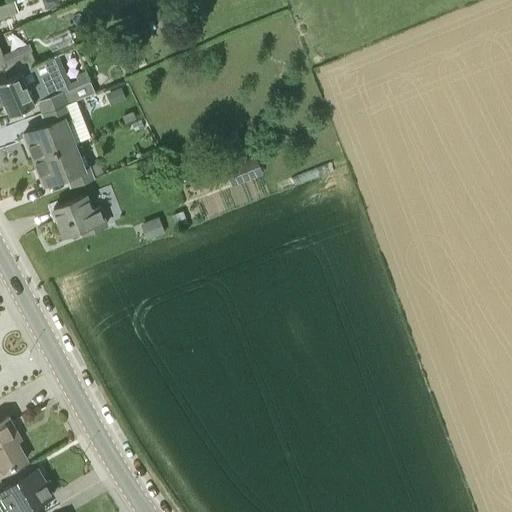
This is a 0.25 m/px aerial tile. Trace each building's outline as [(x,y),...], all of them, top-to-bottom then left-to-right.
[(0,22),(1,22),(0,19),(0,16),(19,10),(15,0),(9,0),(0,3),(0,22)] [(31,50),(22,53),(6,60),(0,45),(0,67),(3,66),(7,76),(36,63),(31,50)] [(90,80),(68,88),(54,56),(36,63),(7,76),(0,79),(0,101),(4,99),(11,113),(39,101),(43,111),(76,99),(95,92),(90,80)] [(125,96),(122,87),(106,92),(110,105),(126,99),(125,96)] [(74,141),(90,135),(76,99),(43,111),(47,122),(24,132),(29,143),(34,141),(40,155),(74,142),(74,141)] [(137,119),(133,111),(122,115),(125,123),(137,119)] [(93,177),(93,175),(89,165),(88,164),(84,166),(74,142),(40,155),(34,157),(35,158),(40,156),(46,171),(40,173),(45,184),(67,175),(71,186),(93,177)] [(231,183),(262,171),(256,155),(225,167),(231,183)] [(89,165),(93,175),(103,171),(99,161),(89,165)] [(106,223),(100,206),(92,209),(87,194),(53,207),(64,234),(91,224),(93,229),(106,223)] [(165,232),(159,216),(141,223),(147,239),(165,232)] [(0,472),(27,459),(13,433),(17,431),(8,415),(0,419),(0,472)] [(0,509),(1,511),(36,511),(34,506),(53,495),(37,467),(0,488),(0,509)]
